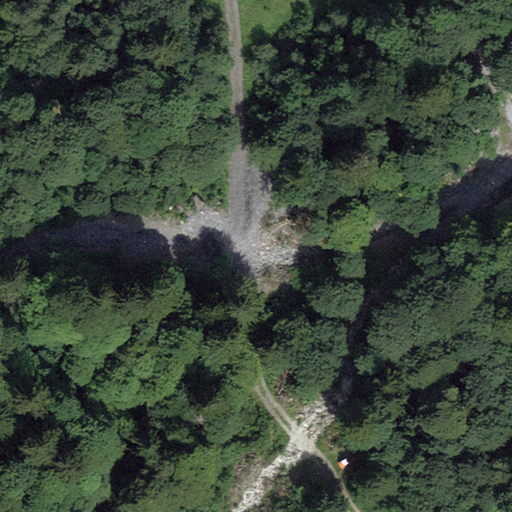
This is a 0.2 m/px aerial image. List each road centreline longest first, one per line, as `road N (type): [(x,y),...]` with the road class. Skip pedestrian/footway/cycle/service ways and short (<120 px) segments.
road 1 (track): [(227,0),(264,358),(294,424),(354,511)]
road 2 (track): [(511,126),(460,0)]
